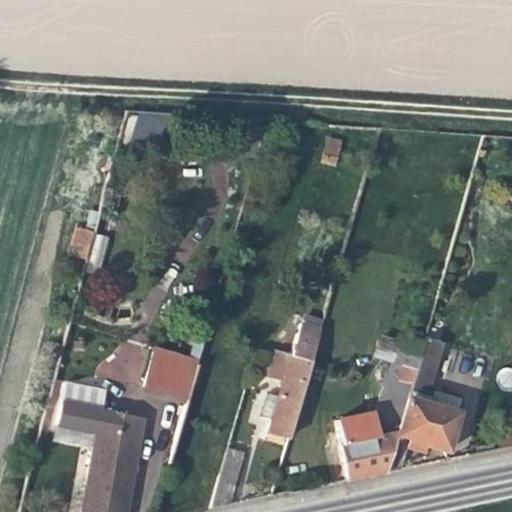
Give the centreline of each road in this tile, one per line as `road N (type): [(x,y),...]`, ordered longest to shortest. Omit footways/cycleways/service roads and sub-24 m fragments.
road 1 (track): [(0,87),(511,116)]
road 2 (primary): [(329,511),(511,474)]
